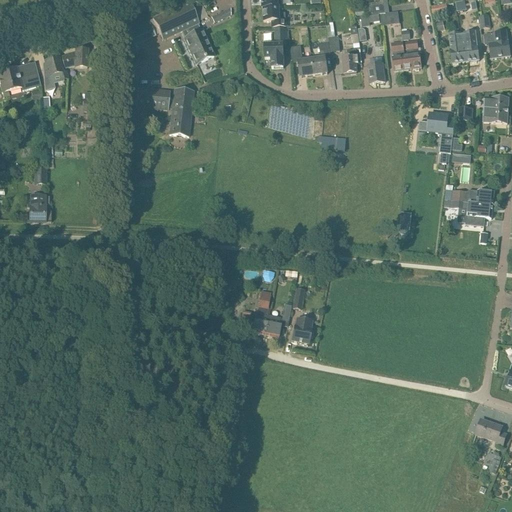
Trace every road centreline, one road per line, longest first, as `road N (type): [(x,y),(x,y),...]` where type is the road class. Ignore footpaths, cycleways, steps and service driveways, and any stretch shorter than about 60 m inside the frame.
road 1 (residential): [(244,0),(251,72),(267,86),(299,101),(441,93)]
road 2 (track): [(254,351),(132,300),(0,304)]
road 3 (residential): [(483,399),(511,166)]
road 4 (residential): [(483,399),(254,351)]
road 5 (unclassified): [(0,53),(132,0)]
